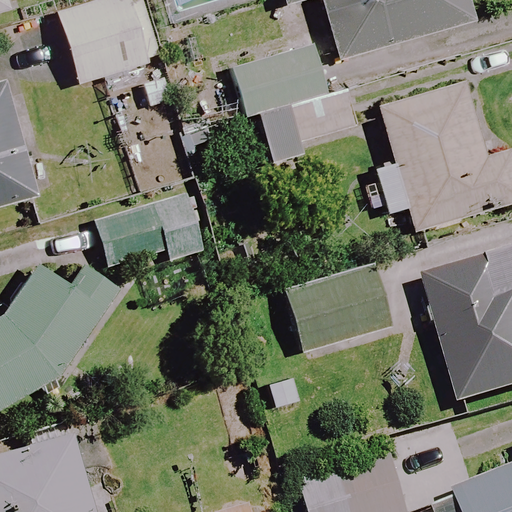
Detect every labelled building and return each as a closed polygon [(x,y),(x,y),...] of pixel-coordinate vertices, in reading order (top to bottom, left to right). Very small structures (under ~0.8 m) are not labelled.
[(161,64),(143,0),(116,0),(52,17),(72,88),(161,64)] [(276,0),(282,19),(317,9),(333,66),(469,27),(461,0),(276,0)] [(325,98),(304,40),(225,69),(244,122),(252,119),(270,169),(299,159),(296,150),(351,130),(338,93),(325,98)] [(479,162),(457,90),(374,115),(390,167),(369,173),(383,219),(403,212),(410,235),(511,204),(511,186),(502,155),(479,162)] [(0,214),(31,206),(0,97),(0,214)] [(103,272),(161,256),(164,268),(183,263),(187,276),(200,272),(193,247),(180,199),(89,224),(103,272)] [(511,267),(509,258),(419,284),(447,377),(418,386),(431,429),(511,404),(511,267)] [(28,290),(14,282),(1,304),(0,304),(0,413),(51,386),(112,289),(77,267),(67,283),(42,267),(28,290)] [(382,335),(364,270),(279,293),(297,358),(382,335)] [(90,511),(70,441),(0,461),(0,511),(90,511)] [(399,511),(384,461),(297,487),(304,511),(399,511)] [(511,511),(511,471),(425,506),(427,511),(511,511)]
